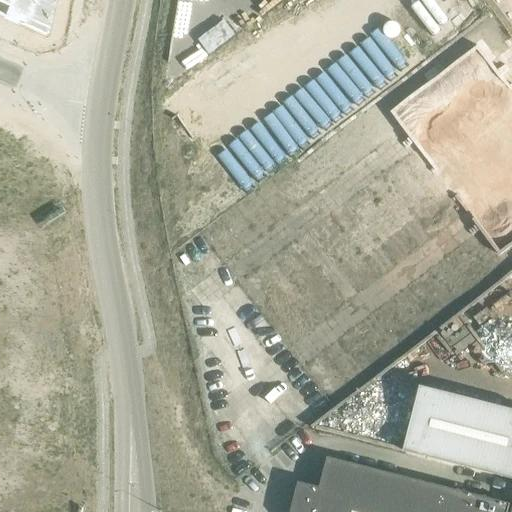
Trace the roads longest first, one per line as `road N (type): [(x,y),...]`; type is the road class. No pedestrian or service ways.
road 1 (unclassified): [(133,511),(128,386),(99,231),(97,136)]
road 2 (unclassified): [(97,136),(120,0)]
